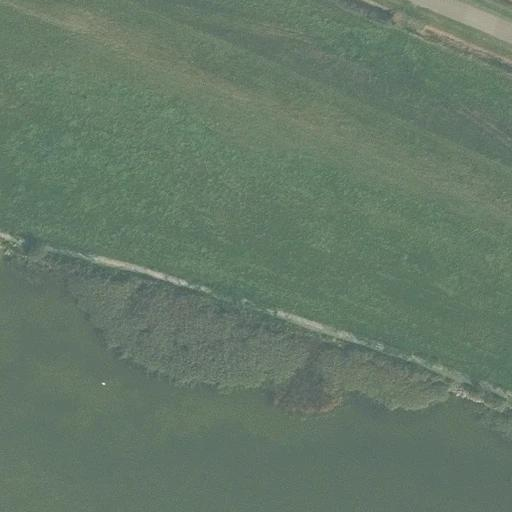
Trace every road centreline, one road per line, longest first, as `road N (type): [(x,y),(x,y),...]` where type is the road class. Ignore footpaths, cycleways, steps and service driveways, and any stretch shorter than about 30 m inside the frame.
road 1 (track): [(414,0),(381,64),(241,24),(104,0)]
road 2 (track): [(381,64),(511,144)]
